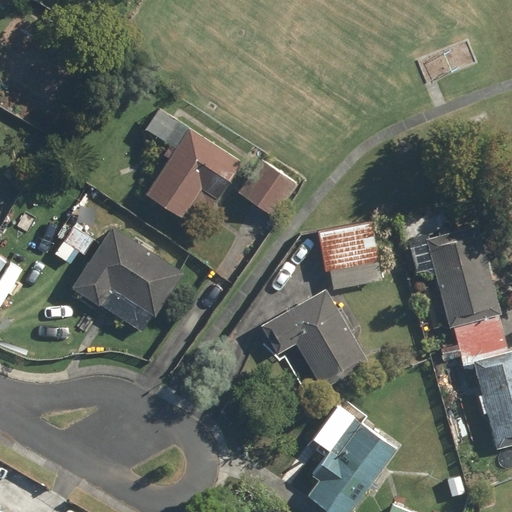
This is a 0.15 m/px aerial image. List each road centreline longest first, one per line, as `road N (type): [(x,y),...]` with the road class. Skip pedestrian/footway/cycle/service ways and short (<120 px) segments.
road 1 (residential): [(165,411),(200,445),(202,459),(188,490),(160,500),(100,476),(0,404)]
road 2 (residential): [(0,399),(111,392),(165,411)]
